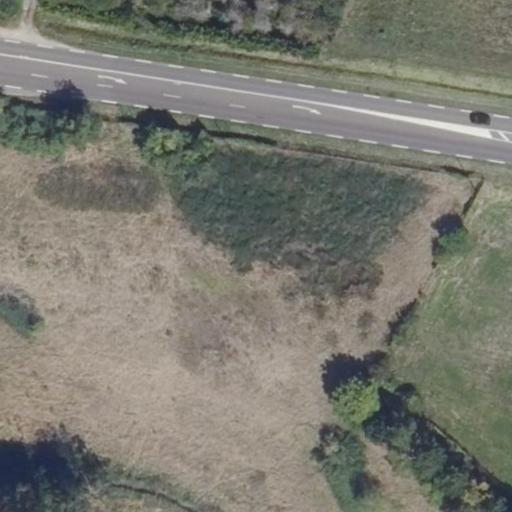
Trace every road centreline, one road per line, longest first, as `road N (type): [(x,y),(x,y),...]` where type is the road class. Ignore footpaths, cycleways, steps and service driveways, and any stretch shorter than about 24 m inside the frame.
road 1 (primary): [(250,100),(511,152)]
road 2 (primary): [(511,129),(250,100)]
road 3 (primary): [(0,61),(250,100)]
